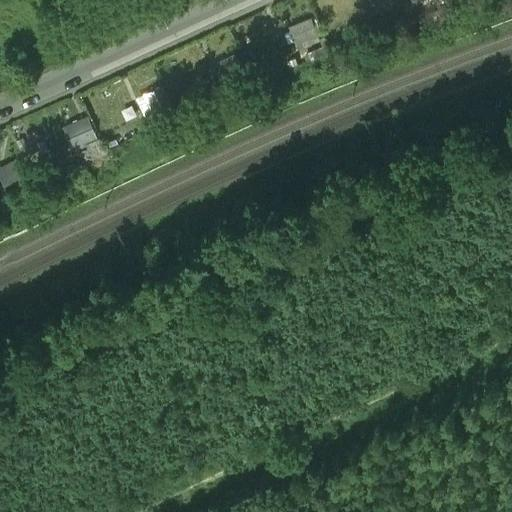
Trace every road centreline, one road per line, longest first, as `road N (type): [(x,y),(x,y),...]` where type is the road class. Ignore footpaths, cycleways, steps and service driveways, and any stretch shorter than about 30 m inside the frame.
road 1 (unknown): [(511,327),(139,511)]
road 2 (residential): [(229,0),(0,105)]
